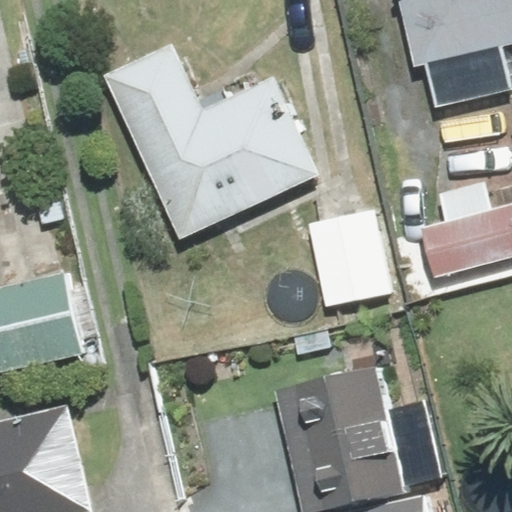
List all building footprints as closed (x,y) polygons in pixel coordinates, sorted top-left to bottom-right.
[(511,0),(400,0),(418,74),(430,72),(441,118),(511,101),(511,74),(507,54),(511,53),(511,0)] [(177,47),(107,79),(185,247),(327,182),(280,82),(208,115),(177,47)] [(511,208),(423,228),(435,281),(511,264),(511,208)] [(379,215),(317,227),(333,311),(395,299),(379,215)] [(69,274),(0,290),(0,379),(90,358),(69,274)] [(387,371),(279,393),(303,511),(432,511),(430,499),(414,502),(387,371)] [(102,511),(78,409),(0,427),(0,511),(102,511)]
